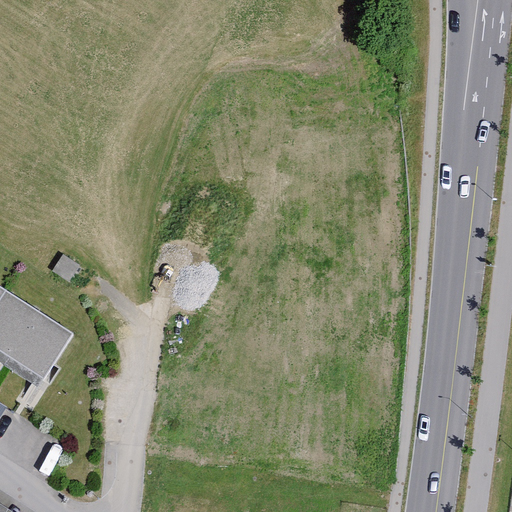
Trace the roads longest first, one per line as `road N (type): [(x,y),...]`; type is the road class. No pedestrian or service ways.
road 1 (tertiary): [(472,42),(432,511)]
road 2 (unknown): [(141,337),(173,256),(180,170),(198,144),(235,139),(372,175)]
road 3 (residential): [(128,511),(141,337)]
